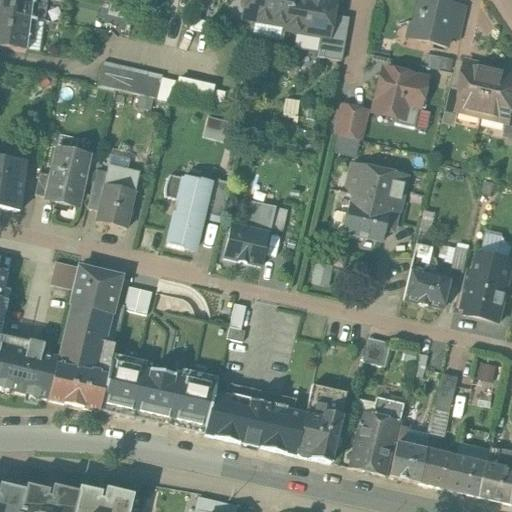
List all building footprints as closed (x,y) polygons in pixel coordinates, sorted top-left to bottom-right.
[(0,0),(0,17),(26,21),(27,12),(31,6),(34,6),(35,4),(32,4),(32,3),(32,2),(32,0),(0,0)] [(170,0),(170,13),(198,14),(198,0),(170,0)] [(242,0),(241,6),(244,10),(243,19),(285,26),(285,30),(328,38),(335,3),(319,0),(242,0)] [(450,4),(430,0),(417,0),(412,25),(418,26),(415,41),(446,48),(448,39),(450,32),(444,30),(450,4)] [(467,8),(450,4),(444,30),(450,32),(448,39),(460,41),(467,8)] [(26,21),(0,17),(0,49),(26,53),(27,40),(28,39),(30,40),(30,38),(27,37),(25,31),(26,21)] [(452,61),(426,55),(424,65),(450,71),(452,61)] [(114,67),(102,64),(97,87),(109,90),(114,67)] [(492,70),(467,64),(460,92),(456,111),(457,111),(481,117),(492,70)] [(161,77),(114,67),(109,90),(156,100),(161,77)] [(511,99),(511,74),(492,70),(481,117),(506,123),(511,104),(511,99)] [(425,81),(383,71),(373,113),(398,119),(401,105),(418,109),(425,81)] [(93,87),(76,84),(74,94),(91,97),(93,87)] [(460,92),(449,89),(443,113),(456,116),(457,111),(456,111),(460,92)] [(511,104),(506,123),(502,138),(511,140),(511,104)] [(366,113),(341,107),(335,134),(360,140),(366,113)] [(292,138),(282,135),(278,149),(288,152),(290,144),(292,138)] [(358,141),(337,136),(333,153),(355,158),(358,141)] [(88,157),(56,150),(50,177),(45,199),(45,201),(56,204),(53,217),(56,220),(69,223),(73,221),(76,208),(77,208),(88,157)] [(128,159),(111,155),(108,168),(125,172),(128,159)] [(25,164),(0,160),(0,209),(19,213),(25,164)] [(125,172),(108,168),(106,173),(103,187),(97,213),(95,223),(126,230),(138,175),(125,172)] [(367,172),(359,170),(351,175),(348,187),(353,195),(357,195),(355,209),(349,207),(350,206),(349,206),(347,216),(337,213),(333,230),(343,232),(343,233),(344,233),(344,232),(381,240),(381,241),(382,241),(387,216),(392,217),(394,209),(392,209),(393,203),(398,204),(403,184),(370,177),(367,172)] [(95,171),(87,210),(97,213),(103,187),(106,173),(95,171)] [(50,177),(39,175),(34,197),(45,199),(50,177)] [(200,182),(183,178),(183,180),(170,178),(169,177),(166,182),(165,186),(164,190),(164,195),(164,198),(166,198),(178,201),(177,204),(179,205),(177,215),(174,214),(167,247),(184,251),(184,249),(194,251),(209,186),(200,184),(200,182)] [(230,185),(216,181),(208,216),(222,220),(230,185)] [(257,233),(231,227),(223,260),(260,268),(269,229),(273,209),(260,206),(256,225),(257,233)] [(287,212),(273,209),(269,229),(282,232),(287,212)] [(426,246),(415,244),(402,300),(441,309),(449,278),(433,274),(435,266),(434,258),(429,257),(431,248),(426,246)] [(455,249),(450,271),(462,273),(467,252),(455,249)] [(511,261),(477,254),(463,316),(480,320),(498,324),(511,261)] [(327,284),(331,266),(318,263),(314,281),(327,284)] [(58,359),(48,402),(98,414),(111,356),(122,311),(113,308),(120,279),(80,269),(58,359)] [(0,391),(48,402),(58,359),(42,356),(43,346),(28,343),(26,352),(0,345),(0,302),(6,276),(0,274),(0,391)] [(122,308),(147,315),(153,292),(128,286),(122,308)] [(169,429),(203,437),(213,395),(216,379),(228,328),(162,313),(151,365),(111,356),(98,414),(133,421),(135,412),(171,420),(169,429)] [(366,327),(365,335),(384,338),(385,329),(366,327)] [(389,345),(368,339),(362,364),(384,369),(389,345)] [(416,352),(406,349),(403,362),(413,364),(416,352)] [(493,383),(498,366),(480,362),(475,378),(493,383)] [(456,379),(442,376),(434,411),(448,414),(456,379)] [(296,401),(228,385),(225,397),(213,395),(203,437),(295,458),(305,416),(293,413),(296,401)] [(346,394),(312,386),(306,411),(313,413),(312,417),(305,416),(295,458),(330,466),(341,418),(346,394)] [(371,416),(361,414),(348,468),(347,469),(349,470),(349,469),(384,477),(385,478),(385,476),(397,423),(384,419),(388,402),(375,399),(371,416)] [(403,406),(388,402),(384,419),(397,423),(399,423),(403,406)] [(425,452),(404,447),(409,429),(399,427),(388,479),(417,486),(425,452)] [(511,453),(491,449),(488,466),(511,471),(511,453)] [(457,459),(425,452),(417,486),(450,493),(457,459)] [(488,466),(457,459),(450,493),(480,500),(488,466)] [(511,471),(488,466),(480,500),(511,507),(511,503),(511,471)] [(104,496),(78,490),(77,495),(52,489),(51,494),(25,488),(24,493),(0,487),(0,511),(128,511),(132,498),(105,491),(104,496)] [(233,511),(234,508),(199,499),(195,511),(233,511)]
